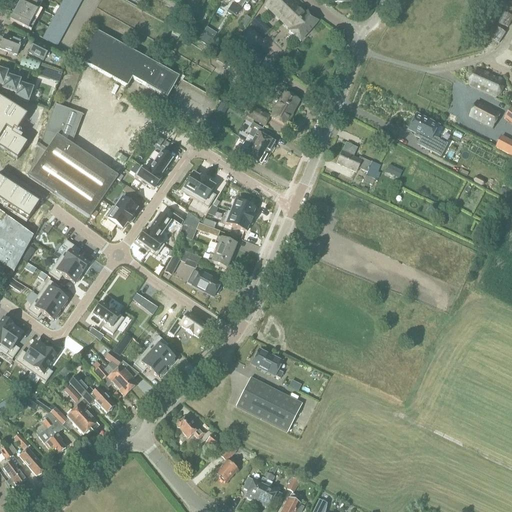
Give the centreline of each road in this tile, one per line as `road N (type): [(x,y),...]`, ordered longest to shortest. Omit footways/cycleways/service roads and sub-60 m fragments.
road 1 (residential): [(118,255),(193,148),(293,208)]
road 2 (residential): [(293,208),(357,54),(357,35)]
road 3 (residential): [(0,300),(57,341),(118,255)]
road 4 (residential): [(140,439),(235,334)]
road 5 (residential): [(118,255),(235,334)]
road 6 (residential): [(20,511),(140,439)]
road 7 (residential): [(235,334),(293,208)]
